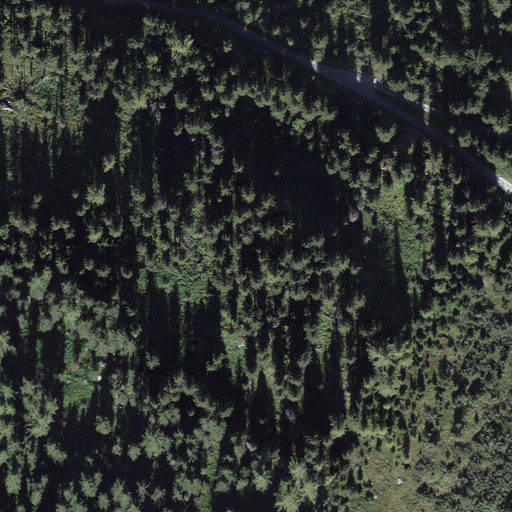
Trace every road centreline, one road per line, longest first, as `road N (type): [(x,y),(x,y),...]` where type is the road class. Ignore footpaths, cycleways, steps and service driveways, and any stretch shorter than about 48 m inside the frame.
road 1 (track): [(148,0),(226,22),(362,84),(511,188)]
road 2 (track): [(362,84),(511,132)]
